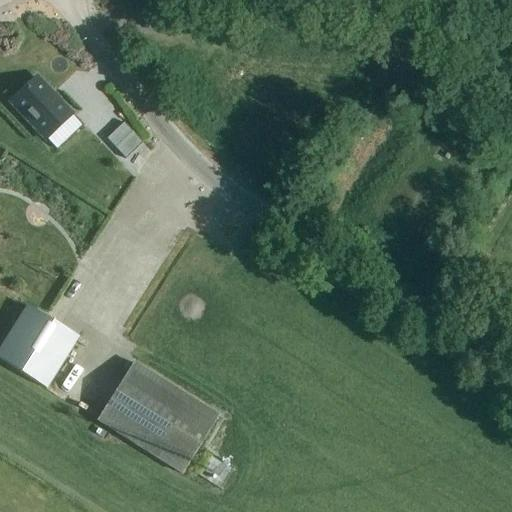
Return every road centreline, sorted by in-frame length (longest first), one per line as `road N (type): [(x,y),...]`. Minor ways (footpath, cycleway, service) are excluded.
road 1 (unclassified): [(511,373),(195,164),(68,0)]
road 2 (track): [(79,23),(511,19)]
